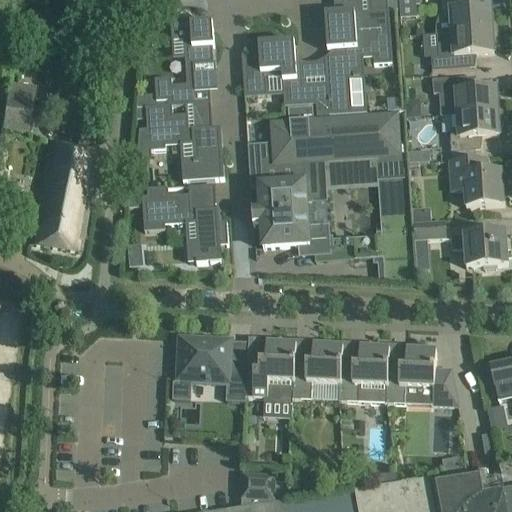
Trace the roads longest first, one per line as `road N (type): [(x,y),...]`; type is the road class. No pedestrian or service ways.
road 1 (residential): [(245,302),(227,5)]
road 2 (residential): [(252,302),(511,312)]
road 3 (residential): [(110,205),(127,0)]
